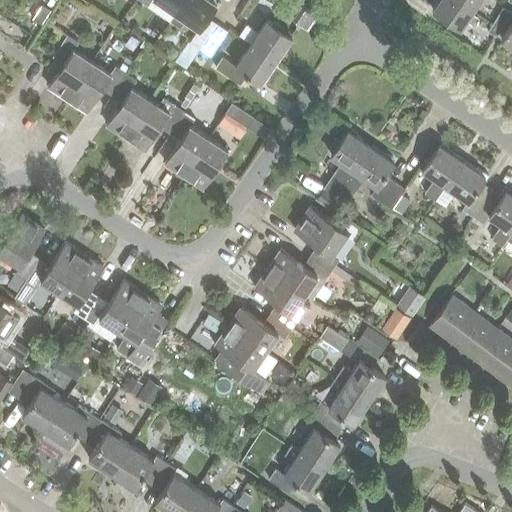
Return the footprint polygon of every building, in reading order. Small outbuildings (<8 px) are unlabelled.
[(150,0),(154,0),(172,12),(175,14),(184,0),(137,0),(146,6),(150,0)] [(184,0),(175,14),(172,12),(167,20),(177,27),(182,19),(198,30),(189,42),(209,56),(226,32),(206,18),(215,5),(213,3),(214,1),(212,0),(184,0)] [(458,30),(464,21),(469,24),(474,17),(469,13),(470,12),(453,0),(438,0),(431,11),(458,30)] [(453,0),(470,12),(478,0),(453,0)] [(32,19),(41,24),(50,10),(42,4),(32,19)] [(314,12),(303,5),(296,16),(307,23),(314,12)] [(501,8),(493,21),(502,25),(509,13),(501,8)] [(511,19),(499,40),(511,48),(511,19)] [(246,24),(239,35),(250,43),(250,44),(275,61),(285,47),(287,48),(292,42),(290,41),(291,38),(266,21),(257,32),(246,24)] [(493,21),(486,33),(494,38),(502,25),(493,21)] [(49,86),(67,98),(91,62),(73,50),(77,42),(67,35),(52,58),(63,65),(49,86)] [(220,58),(213,68),(238,85),(245,75),(258,84),(260,82),(262,83),(266,78),(265,76),(275,61),(250,44),(234,67),(220,58)] [(110,96),(125,74),(114,66),(109,74),(91,62),(67,98),(87,111),(101,90),(110,96)] [(106,124),(125,137),(149,100),(130,87),(135,80),(125,74),(110,96),(120,102),(106,124)] [(149,100),(125,137),(144,149),(158,128),(167,134),(182,111),(163,99),(158,106),(149,100)] [(231,102),(225,112),(247,127),(253,116),(231,102)] [(164,162),(183,175),(207,138),(189,126),(193,119),(182,111),(167,134),(178,141),(164,162)] [(338,125),(322,114),(316,123),(332,134),(338,125)] [(328,155),(342,165),(333,178),(342,185),(369,147),(354,136),(355,135),(348,131),(348,132),(345,130),(328,155)] [(226,150),(207,138),(183,175),(202,187),(226,150)] [(422,192),(434,200),(461,162),(446,152),(447,150),(440,146),(439,147),(437,146),(420,171),(431,179),(422,192)] [(389,211),(392,207),(401,194),(403,191),(383,176),(392,163),(390,162),(391,160),(385,156),(384,157),(369,147),(342,185),(353,193),(363,179),(375,188),(369,196),(389,211)] [(461,162),(434,200),(442,206),(451,193),(465,203),(460,211),(470,219),(490,191),(482,186),(487,178),(476,170),(475,172),(461,162)] [(334,213),(341,202),(321,189),(314,199),(334,213)] [(506,239),(510,233),(511,230),(511,195),(504,190),(499,197),(490,191),(470,219),(480,226),(486,217),(497,225),(489,237),(500,244),(504,237),(506,239)] [(307,256),(329,271),(336,260),(329,256),(345,233),(309,208),(293,231),(314,246),(307,256)] [(14,274),(23,281),(38,258),(29,252),(43,230),(19,215),(0,243),(0,255),(18,267),(14,274)] [(49,265),(38,258),(23,281),(25,281),(13,299),(23,305),(39,281),(57,292),(81,255),(63,244),(49,265)] [(329,271),(307,256),(301,265),(280,251),(267,270),(303,295),(310,284),(316,289),(329,271)] [(101,269),(81,255),(57,292),(76,305),(72,312),(82,319),(97,296),(88,290),(101,269)] [(335,263),(331,269),(340,275),(344,270),(335,263)] [(303,295),(267,270),(254,290),(275,304),(268,314),(290,329),(303,309),(296,304),(303,295)] [(97,319),(116,331),(140,294),(121,282),(108,303),(97,296),(82,319),(93,326),(97,319)] [(162,327),(151,320),(160,307),(140,294),(116,331),(125,337),(115,351),(136,365),(162,327)] [(427,325),(449,342),(472,312),(449,296),(427,325)] [(0,347),(2,348),(2,349),(22,362),(29,351),(9,338),(4,335),(18,314),(0,301),(0,347)] [(395,306),(380,328),(396,339),(411,317),(395,306)] [(227,327),(263,352),(276,334),(283,339),(290,329),(268,314),(261,323),(240,308),(227,327)] [(449,342),(472,359),(494,329),(472,312),(449,342)] [(221,323),(208,314),(201,323),(214,332),(221,323)] [(329,323),(321,336),(342,347),(349,335),(329,323)] [(389,340),(366,325),(355,342),(378,357),(389,340)] [(243,367),(237,376),(261,393),(269,381),(252,369),(263,352),(227,327),(214,347),(243,367)] [(472,359),(495,376),(511,352),(511,342),(494,329),(472,359)] [(93,365),(101,353),(83,340),(74,353),(93,365)] [(345,364),(335,379),(343,385),(378,408),(390,390),(379,383),(387,371),(346,343),(336,357),(345,364)] [(511,352),(495,376),(511,388),(511,352)] [(0,406),(13,385),(0,377),(0,406)] [(129,380),(124,388),(136,396),(141,388),(129,380)] [(146,383),(137,397),(151,405),(160,392),(146,383)] [(315,389),(306,403),(344,429),(352,417),(365,426),(378,408),(343,385),(333,401),(315,389)] [(313,431),(299,453),(327,472),(343,448),(321,434),(326,427),(312,417),(306,427),(313,431)] [(109,425),(88,453),(134,487),(155,459),(109,425)] [(273,467),(265,479),(284,491),(290,481),(312,495),(327,472),(299,453),(285,474),(273,467)] [(174,469),(154,500),(173,511),(214,511),(222,500),(174,469)] [(475,511),(463,503),(457,511),(439,511),(429,505),(424,511),(475,511)]
